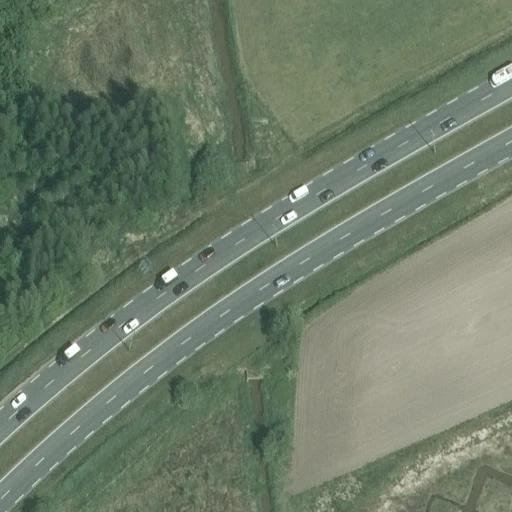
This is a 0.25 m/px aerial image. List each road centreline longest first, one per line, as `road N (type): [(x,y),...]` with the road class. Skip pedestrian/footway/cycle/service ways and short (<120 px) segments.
road 1 (primary): [(0,506),(98,412),(252,296),(511,145)]
road 2 (primary): [(511,84),(249,236),(67,370),(0,430)]
